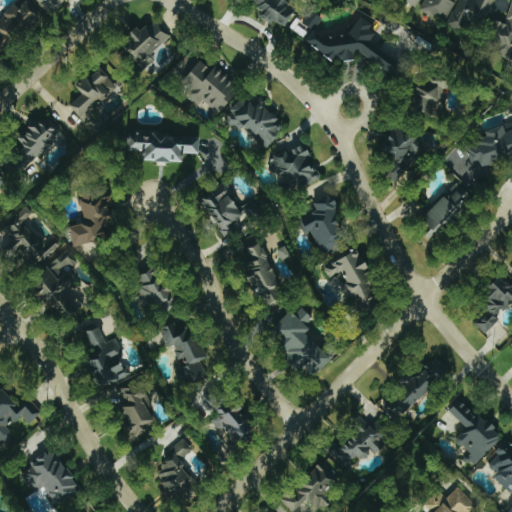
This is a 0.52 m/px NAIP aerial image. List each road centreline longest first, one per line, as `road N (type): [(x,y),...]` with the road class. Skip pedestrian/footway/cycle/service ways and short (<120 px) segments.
road 1 (residential): [(511,403),(420,299),(320,110),(244,46),(164,0)]
road 2 (residential): [(216,511),(511,210)]
road 3 (residential): [(298,428),(249,371),(203,274),(153,203)]
road 4 (residential): [(134,511),(38,353),(0,306)]
road 5 (residential): [(0,108),(121,0)]
